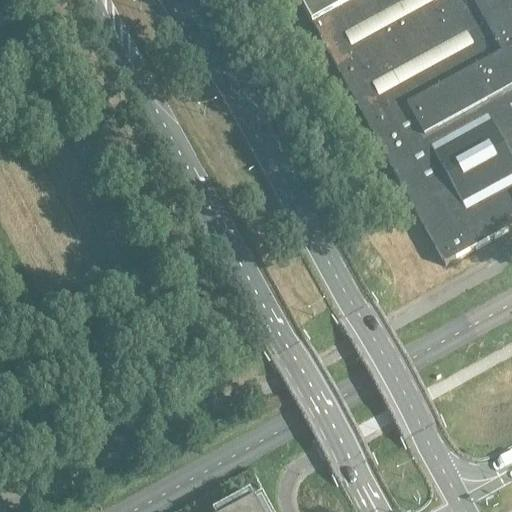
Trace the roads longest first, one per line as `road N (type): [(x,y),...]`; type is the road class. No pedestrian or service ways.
road 1 (secondary): [(93,0),(377,511)]
road 2 (secondary): [(456,496),(184,0)]
